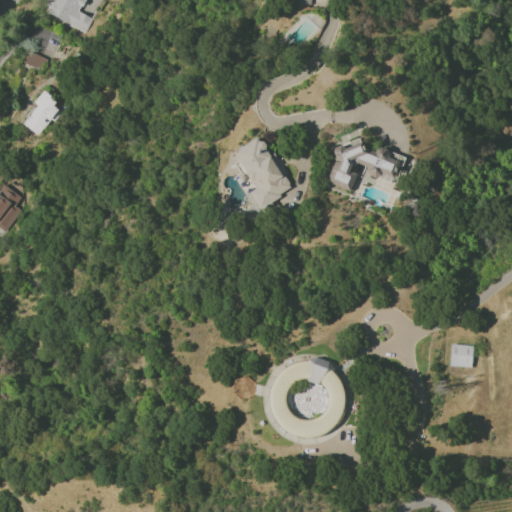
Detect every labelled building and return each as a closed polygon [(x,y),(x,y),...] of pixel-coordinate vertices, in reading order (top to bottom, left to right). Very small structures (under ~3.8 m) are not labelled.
[(45,13),(85,32),(91,19),(78,12),(83,0),(49,0),(51,0),(45,13)] [(33,102),(37,106),(22,123),(36,136),(59,111),(53,106),(56,102),(43,91),(33,102)] [(256,207),(291,191),(279,165),(280,164),(275,153),(268,156),(259,138),(230,152),(240,172),(244,170),(254,189),(249,192),(256,207)] [(325,183),(350,191),(356,173),(352,171),(355,164),(364,167),(362,174),(378,180),(380,173),(397,179),(399,171),(408,175),(414,160),(378,148),(377,150),(349,140),(346,148),(338,145),(325,183)] [(449,367),(471,367),(471,345),(449,345),(449,367)] [(306,360),(296,361),(289,364),(283,368),(276,374),(271,384),(268,395),(268,405),(271,414),(275,423),(281,429),(292,435),(302,438),(312,438),(322,434),(330,430),(337,423),(341,416),(344,408),(345,401),(344,393),(342,384),(339,378),(336,374),(332,370),(333,368),(327,361),(315,357),(306,358),(306,360)] [(231,395),(251,398),(254,380),(233,377),(231,395)]
